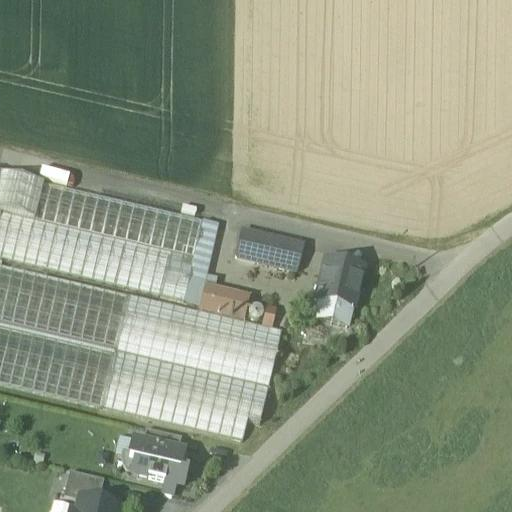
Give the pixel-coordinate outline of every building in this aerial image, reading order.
[(0,388),(241,445),(246,426),(258,429),(280,336),(271,333),(260,331),(242,327),(198,316),(199,312),(182,306),(200,230),(201,225),(0,177),(0,388)] [(216,233),(200,230),(182,306),(199,312),(204,289),(216,233)] [(234,261),(296,276),(302,251),(240,236),(234,261)] [(313,306),(319,307),(349,314),(352,315),(363,273),(323,264),(313,306)] [(198,316),(242,327),(248,300),(204,289),(199,312),(198,316)] [(345,332),(349,314),(319,307),(314,325),(345,332)] [(251,324),(257,324),(261,320),(261,314),(257,310),(251,310),(247,314),(247,320),(251,324)] [(265,311),(260,331),(271,333),(276,313),(265,311)] [(144,434),(141,446),(177,455),(180,443),(144,434)] [(128,458),(132,445),(118,441),(113,459),(119,461),(121,456),(128,458)] [(141,446),(132,444),(132,445),(128,458),(127,464),(133,466),(130,479),(162,486),(173,489),(180,491),(184,475),(178,474),(182,456),(177,455),(141,446)] [(124,477),(130,479),(133,466),(127,464),(128,458),(121,456),(119,461),(119,462),(119,468),(124,477)] [(79,504),(97,509),(103,485),(69,477),(63,502),(79,506),(79,504)] [(170,500),(173,489),(162,486),(159,498),(170,500)]
